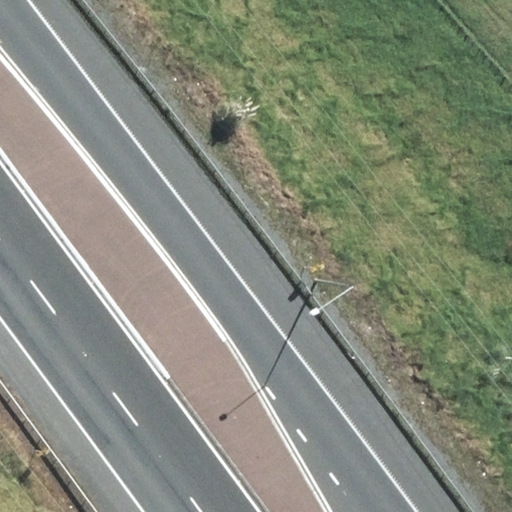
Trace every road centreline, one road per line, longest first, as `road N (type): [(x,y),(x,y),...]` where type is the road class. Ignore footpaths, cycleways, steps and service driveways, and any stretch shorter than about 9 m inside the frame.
road 1 (trunk): [(0,12),(383,511)]
road 2 (trunk): [(202,511),(0,243)]
